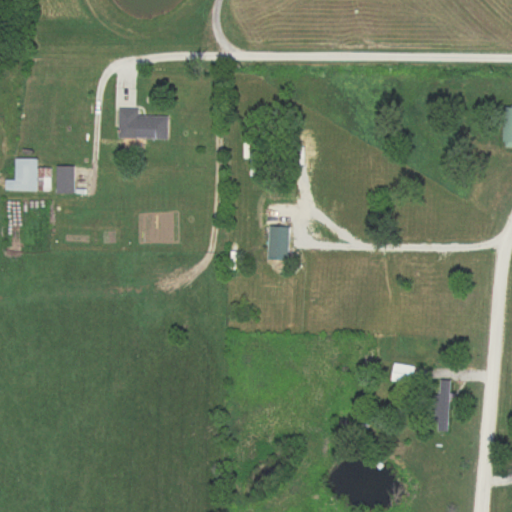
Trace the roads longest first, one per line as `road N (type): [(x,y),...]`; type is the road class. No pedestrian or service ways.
road 1 (residential): [(511,64),(145,58)]
road 2 (residential): [(511,238),(484,511)]
